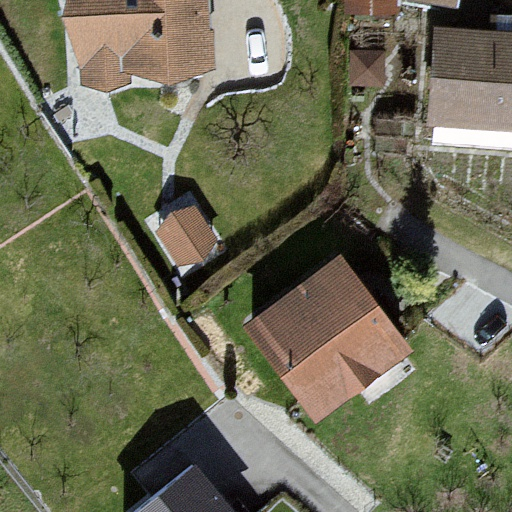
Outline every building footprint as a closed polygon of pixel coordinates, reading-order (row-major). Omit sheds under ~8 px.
[(208,58),(204,0),(69,0),(74,67),(208,58)] [(312,0),(311,12),(379,16),(380,0),(312,0)] [(511,35),(410,26),(401,118),(511,128),(511,35)] [(180,205),(142,234),(170,271),(208,242),(180,205)] [(323,247),(218,325),(290,422),(395,344),(323,247)] [(219,511),(172,456),(105,511),(219,511)]
